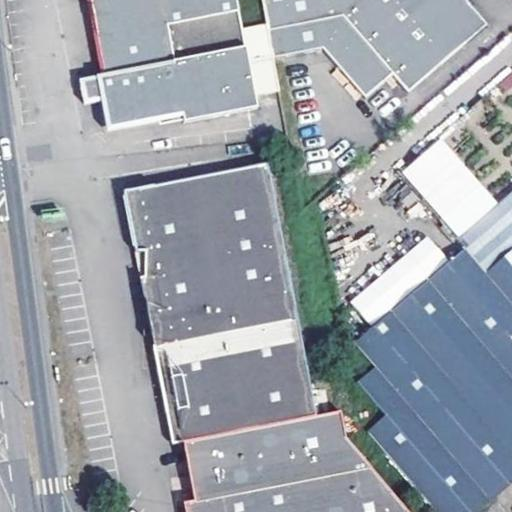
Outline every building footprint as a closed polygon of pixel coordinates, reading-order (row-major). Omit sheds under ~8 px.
[(92,0),(108,75),(110,88),(113,100),(118,124),(178,111),(177,106),(187,104),(190,121),(261,106),(258,94),(282,89),(275,54),(251,58),(238,0),(92,0)] [(464,0),(263,0),(270,30),(319,20),(371,80),(389,65),(412,92),(488,28),(464,0)] [(110,88),(108,75),(84,80),(89,104),(113,100),(110,88)] [(412,511),(352,436),(347,409),(322,414),(270,162),(128,192),(132,213),(138,252),(144,251),(146,264),(149,279),(149,283),(149,335),(156,333),(167,389),(176,431),(187,443),(199,500),(188,502),(189,511),(412,511)] [(455,305),(511,256),(511,214),(434,281),(455,305)] [(434,281),(362,343),(382,367),(365,384),(392,416),(375,433),(443,511),(486,511),(505,497),(511,490),(511,256),(455,305),(434,281)] [(187,443),(176,431),(178,444),(187,443)]
